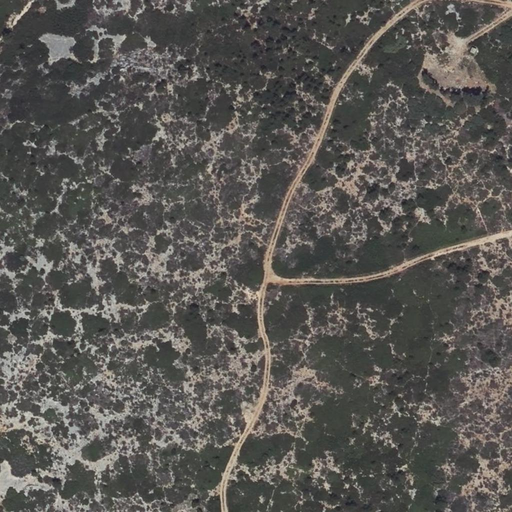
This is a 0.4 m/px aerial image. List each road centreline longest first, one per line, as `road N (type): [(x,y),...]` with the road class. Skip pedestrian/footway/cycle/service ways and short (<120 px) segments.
road 1 (track): [(511,234),(341,282),(274,278),(268,267),(283,209),(354,64),(411,7),(430,0)]
road 2 (track): [(268,267),(259,304),(268,352),(257,422),(230,461),(222,511)]
